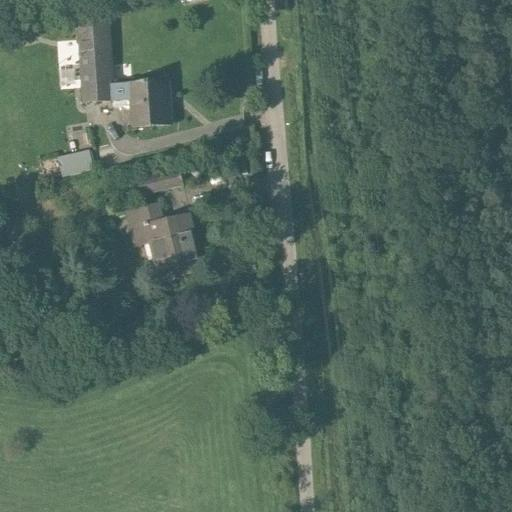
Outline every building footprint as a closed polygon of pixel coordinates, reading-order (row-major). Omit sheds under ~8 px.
[(111,31),(78,33),(81,103),(114,102),(111,31)] [(64,54),(78,54),(78,42),(64,42),(64,54)] [(170,84),(130,86),(132,126),(171,124),(170,84)] [(82,152),(69,154),(71,172),(85,170),(82,152)] [(138,180),(142,197),(183,187),(179,170),(138,180)] [(152,242),(160,278),(202,268),(189,214),(163,220),(160,204),(127,212),(134,246),(152,242)]
